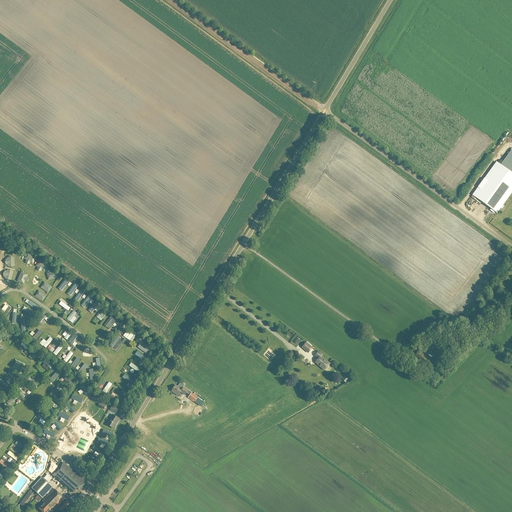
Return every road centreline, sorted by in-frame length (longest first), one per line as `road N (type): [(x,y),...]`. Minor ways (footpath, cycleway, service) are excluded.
road 1 (unclassified): [(72,511),(241,242)]
road 2 (unclassified): [(511,247),(323,111)]
road 3 (track): [(323,111),(168,0)]
road 4 (unclassified): [(389,348),(241,242)]
road 5 (unclassified): [(241,242),(323,111)]
road 6 (unclassified): [(323,111),(390,0)]
